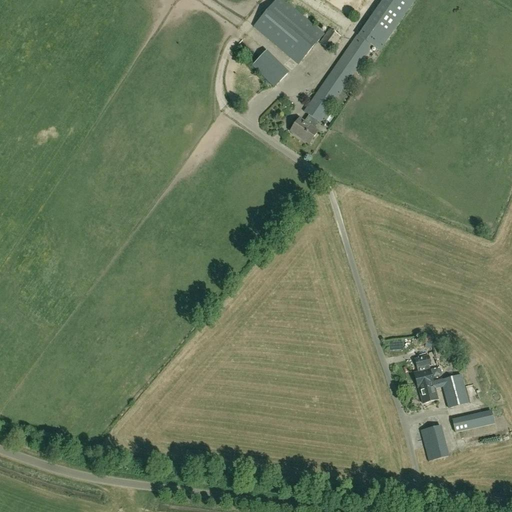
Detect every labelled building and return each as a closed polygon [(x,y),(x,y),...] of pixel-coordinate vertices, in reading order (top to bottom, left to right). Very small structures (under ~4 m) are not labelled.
[(277,0),(254,27),(299,65),(325,35),(284,0),(277,0)] [(305,122),(301,119),(292,132),(310,145),(319,132),(315,129),(319,122),(321,123),(374,47),(380,51),(415,0),(386,0),(360,38),(358,36),(305,112),(310,116),(305,122)] [(331,51),(341,37),(330,30),(320,44),(331,51)] [(272,58),(275,55),(267,46),(259,54),(281,77),(286,73),(272,58)] [(333,109),(329,117),(334,120),(338,111),(333,109)] [(436,390),(444,388),(442,381),(435,383),(431,370),(428,370),(427,367),(432,365),(429,357),(416,360),(418,369),(419,369),(420,373),(415,374),(418,385),(424,405),(439,401),(436,390)] [(442,381),(444,388),(450,409),(470,404),(462,376),(442,381)] [(469,430),(467,418),(454,421),(456,433),(469,430)] [(438,460),(431,429),(422,431),(429,462),(438,460)]
